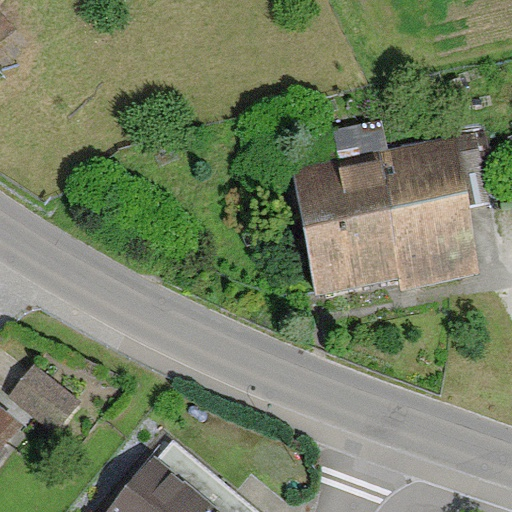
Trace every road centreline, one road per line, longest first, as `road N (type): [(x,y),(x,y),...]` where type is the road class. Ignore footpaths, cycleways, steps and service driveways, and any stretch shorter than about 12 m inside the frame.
road 1 (tertiary): [(0,232),(194,340),(378,418)]
road 2 (tertiary): [(378,418),(511,462)]
